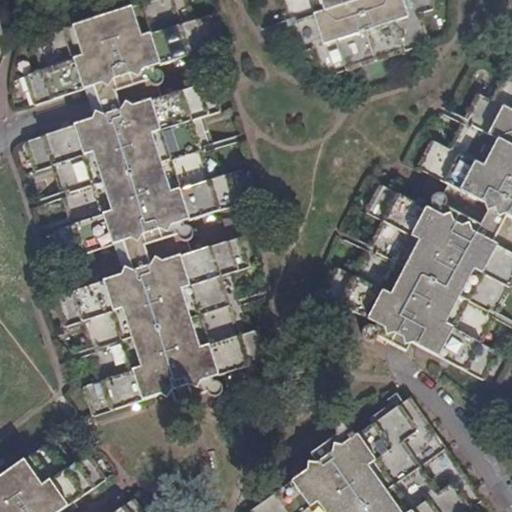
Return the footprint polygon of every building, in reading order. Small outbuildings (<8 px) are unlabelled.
[(270,326),(250,333),(231,275),(250,269),(240,239),(185,257),(174,226),(249,202),(240,172),(223,178),(203,118),(220,112),(210,82),(160,99),(151,71),(222,47),(211,16),(191,22),(183,0),(156,0),(33,40),(43,71),(24,77),(34,110),(91,91),(100,118),(26,143),(36,173),(52,168),(72,227),(55,233),(65,262),(122,243),(133,274),(55,300),(64,330),(83,324),(103,382),(84,389),(94,419),(280,357),(270,326)] [(256,0),(257,2),(262,0),(276,0),(296,57),(311,52),(320,79),(429,43),(421,15),(434,11),(430,0),(256,0)] [(485,384),(499,357),(481,347),(511,290),(511,77),(506,74),(491,102),(477,95),(449,151),(431,142),(416,169),(450,186),(444,197),(438,196),(435,197),(433,199),(432,204),(432,206),(436,210),(434,214),(381,186),(366,213),(383,222),(354,278),(337,269),(322,298),(376,325),(374,330),(370,329),(368,328),(365,330),(362,333),(362,338),(365,342),(370,343),(373,342),(376,338),(404,353),(409,345),(485,384)] [(485,384),(486,385),(501,357),(499,357),(485,384)] [(247,511),(466,511),(482,501),(409,399),(410,398),(402,387),(383,400),(387,405),(354,428),(350,424),(348,423),(346,423),(344,422),(342,423),(340,424),(338,426),(336,428),(336,430),(336,432),(337,434),(308,455),(315,465),(247,511)] [(56,438),(52,442),(70,467),(89,453),(74,463),(56,438)] [(108,480),(89,453),(70,467),(52,442),(0,479),(0,511),(136,511),(130,502),(116,511),(62,511),(63,511),(108,480)] [(130,502),(136,511),(144,511),(135,498),(130,502)]
